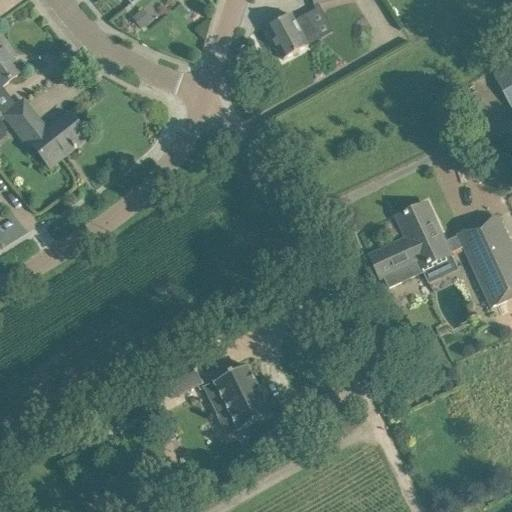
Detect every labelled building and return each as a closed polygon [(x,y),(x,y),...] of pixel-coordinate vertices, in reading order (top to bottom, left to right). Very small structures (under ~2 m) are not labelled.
[(291,15),(266,29),(283,61),(309,47),(305,40),(317,34),(307,15),(295,22),(291,15)] [(0,90),(23,74),(0,43),(0,90)] [(511,57),(489,70),(511,112),(511,57)] [(88,138),(71,115),(47,134),(23,103),(9,114),(50,167),(64,157),(62,155),(72,146),(75,149),(77,148),(76,146),(87,138),(88,138)] [(389,288),(395,285),(422,272),(421,269),(449,256),(448,255),(462,248),(490,309),(511,298),(511,245),(498,215),(456,235),(456,236),(443,243),(425,205),(397,218),(407,240),(371,257),(381,279),(385,277),(389,288)] [(353,307),(362,324),(367,335),(378,329),(363,301),(353,307)] [(190,363),(163,376),(161,377),(162,379),(172,397),(171,397),(172,399),(174,398),(200,385),(201,385),(203,384),(202,382),(201,382),(192,364),(192,362),(190,363)] [(244,368),(217,382),(217,381),(214,383),(215,385),(216,385),(229,412),(219,417),(228,435),(238,430),(239,432),(242,431),(269,417),(269,418),(272,416),(270,414),(261,395),(260,393),(259,394),(258,390),(257,387),(257,388),(248,369),(247,366),(244,368)] [(110,511),(135,511),(130,502),(110,511)]
